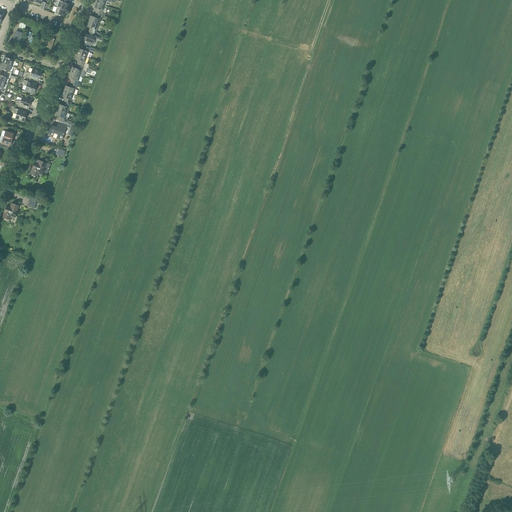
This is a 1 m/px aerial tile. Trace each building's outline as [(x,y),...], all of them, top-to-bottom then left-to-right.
[(60,1),(58,7),(68,11),(70,7),(69,7),(70,5),(64,3),(65,0),(67,1),(65,0),(57,0),(58,1),(60,1)] [(95,13),(102,15),(105,17),(106,14),(103,13),(105,6),(95,2),(93,8),(97,9),(95,13)] [(58,7),(55,14),(60,16),(61,15),(66,17),(67,14),(68,11),(58,7)] [(94,17),(90,16),(88,21),(98,25),(101,17),(104,18),(105,17),(102,15),(95,13),(94,17)] [(90,28),(89,32),(95,34),(98,35),(99,33),(96,32),(98,25),(88,21),(86,26),(90,28)] [(19,44),(23,33),(16,31),(12,41),(19,44)] [(33,33),(29,32),(23,46),(28,48),(33,33)] [(95,34),(89,32),(88,35),(84,33),(81,41),(92,45),(95,38),(99,39),(101,36),(98,35),(95,34)] [(51,49),(55,39),(49,37),(46,47),(51,49)] [(83,50),(79,49),(77,54),(87,57),(90,48),(84,46),(83,50)] [(75,59),(79,61),(78,65),(89,69),(90,67),(89,66),(89,64),(85,63),(87,57),(77,54),(75,59)] [(3,63),(12,66),(14,60),(5,57),(3,63)] [(4,73),(11,75),(12,72),(10,71),(12,66),(3,63),(1,69),(6,70),(4,73)] [(82,77),(84,72),(91,74),(92,70),(89,69),(78,65),(76,68),(72,67),(70,73),(80,76),(82,77)] [(31,73),(26,73),(25,76),(38,81),(39,78),(42,72),(37,70),(37,69),(36,69),(32,68),(31,73)] [(0,74),(0,81),(6,83),(8,84),(10,78),(11,75),(4,73),(4,76),(0,74)] [(80,76),(70,73),(68,78),(72,80),(71,83),(77,85),(80,87),(81,83),(78,82),(80,76)] [(27,92),(29,93),(29,92),(34,94),(36,88),(35,88),(36,85),(24,80),(22,84),(26,86),(25,91),(28,92),(27,92)] [(70,87),(66,86),(64,91),(73,95),(77,85),(71,83),(70,87)] [(62,97),(66,98),(64,102),(70,104),(73,95),(64,91),(62,97)] [(21,101),(17,101),(15,104),(28,109),(29,106),(30,106),(32,100),(27,98),(26,97),(26,98),(23,96),(21,101)] [(63,106),(59,104),(57,110),(67,113),(70,104),(64,102),(63,106)] [(18,120),(19,121),(19,120),(24,122),(26,116),(25,116),(27,113),(14,108),(13,112),(16,114),(15,119),(18,120)] [(55,115),(59,117),(58,120),(63,123),(67,113),(57,110),(55,115)] [(51,126),(47,135),(53,137),(53,136),(57,137),(56,138),(61,140),(64,134),(68,135),(70,128),(59,124),(57,128),(51,126)] [(1,139),(0,143),(9,146),(12,139),(13,140),(15,133),(10,131),(10,133),(5,131),(4,137),(2,137),(1,139)] [(63,157),(65,151),(58,148),(56,155),(63,157)] [(42,175),(43,172),(47,173),(50,164),(39,160),(38,163),(34,162),(30,173),(38,176),(39,174),(42,175)] [(31,197),(27,206),(34,209),(38,200),(31,197)] [(10,207),(7,205),(2,217),(10,220),(11,217),(14,218),(19,206),(11,203),(10,207)]
